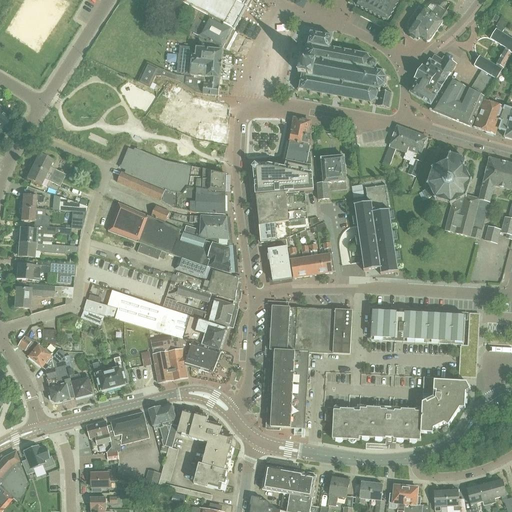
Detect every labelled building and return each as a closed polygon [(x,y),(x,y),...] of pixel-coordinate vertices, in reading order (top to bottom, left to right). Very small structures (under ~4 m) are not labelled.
[(176,0),(200,13),(232,29),(233,30),(249,0),(176,0)] [(321,14),(325,7),(311,0),(302,0),(301,3),(321,14)] [(358,0),(359,2),(357,6),(361,8),(361,10),(364,9),(365,12),(369,11),(370,15),(373,14),(374,17),(377,15),(378,19),(381,18),(382,21),(385,20),(388,22),(390,19),(393,18),(391,15),(395,13),(394,10),(397,9),(396,6),(400,5),(399,2),(402,1),(401,0),(358,0)] [(409,31),(411,32),(410,33),(411,36),(416,40),(420,39),(422,41),(423,39),(428,42),(430,42),(450,14),(437,5),(430,14),(425,11),(419,8),(407,24),(409,25),(408,27),(409,31)] [(232,29),(200,13),(190,31),(222,49),(222,48),(228,51),(237,33),(232,30),(232,29)] [(499,61),(497,65),(496,67),(480,57),(474,66),(486,73),(485,75),(496,81),(511,53),(511,37),(509,36),(508,37),(496,30),(494,33),(493,32),(491,36),(492,36),(490,39),(507,49),(506,51),(505,51),(499,61)] [(300,88),(297,90),(298,91),(298,92),(301,90),(310,92),(309,95),(312,95),(312,92),(320,93),(320,97),(322,97),(322,94),(331,95),(330,98),(332,99),(333,96),(334,96),(340,97),(342,97),(341,101),(343,101),(344,98),(353,99),(352,103),(364,105),(364,102),(371,103),(370,106),(371,105),(373,105),(376,106),(377,106),(377,107),(390,109),(392,93),(392,92),(388,87),(388,86),(386,85),(387,80),(390,79),(390,77),(387,78),(383,72),(385,70),(383,69),(381,72),(377,71),(377,65),(379,64),(379,63),(377,63),(374,61),(375,59),(368,53),(367,55),(363,54),(363,51),(361,51),(361,54),(352,52),(353,49),(351,49),(350,51),(342,50),(342,47),(340,47),(340,50),(332,48),(333,45),(331,45),(332,40),(334,40),(335,38),(333,38),(333,37),(332,37),(332,35),(331,35),(330,37),(323,35),(323,34),(321,34),(321,35),(313,33),(313,32),(312,32),(311,33),(310,34),(310,33),(309,35),(311,35),(310,37),(309,36),(306,37),(306,40),(307,42),(310,42),(310,43),(308,43),(307,45),(308,45),(305,59),(301,59),(298,74),(302,75),(300,88)] [(467,60),(465,46),(456,48),(456,52),(458,52),(460,62),(467,60)] [(184,77),(176,76),(159,70),(159,69),(147,63),(137,83),(150,89),(155,77),(164,77),(180,83),(196,94),(218,96),(220,87),(219,87),(220,79),(222,69),(223,63),(222,63),(223,52),(197,49),(196,57),(192,57),(191,66),(192,66),(191,77),(184,76),(184,77)] [(258,70),(267,72),(265,78),(275,80),(281,54),(263,50),(258,70)] [(423,69),(420,75),(442,88),(456,66),(445,59),(443,61),(435,56),(432,62),(431,61),(425,70),(423,69)] [(243,62),(240,98),(250,99),(253,63),(243,62)] [(482,71),(473,85),(483,92),(485,88),(487,90),(493,80),(485,75),(486,73),(482,71)] [(442,88),(420,75),(417,79),(419,80),(410,94),(420,100),(421,99),(431,106),(432,105),(434,106),(437,101),(435,99),(442,88)] [(449,80),(437,101),(434,106),(431,111),(449,118),(462,87),(449,80)] [(462,87),(449,118),(458,122),(471,91),(462,87)] [(484,98),(471,91),(458,122),(472,128),(484,98)] [(484,132),(494,104),(484,101),(474,129),(484,132)] [(167,102),(164,116),(189,122),(192,108),(167,102)] [(505,108),(500,121),(503,122),(500,130),(507,132),(511,115),(511,110),(507,109),(509,103),(507,102),(505,108)] [(494,104),(484,132),(495,136),(500,121),(505,108),(494,104)] [(198,141),(229,144),(231,120),(232,120),(233,107),(211,105),(210,117),(211,117),(210,129),(199,128),(198,141)] [(0,128),(2,130),(10,119),(3,115),(4,113),(6,110),(0,106),(0,128)] [(261,117),(273,121),(275,112),(263,109),(261,117)] [(250,111),(249,133),(258,133),(258,111),(250,111)] [(269,139),(273,123),(262,120),(259,136),(269,139)] [(294,122),(290,142),(310,146),(311,137),(308,136),(311,123),(298,120),(294,122)] [(282,124),(280,134),(288,135),(290,125),(282,124)] [(407,154),(415,133),(397,127),(383,165),(390,168),(397,150),(406,153),(407,154)] [(407,154),(406,153),(403,159),(410,162),(409,165),(411,166),(407,175),(416,179),(422,163),(413,159),(415,153),(421,156),(428,138),(415,133),(407,154)] [(257,153),(257,136),(248,136),(248,153),(257,153)] [(310,146),(290,142),(287,161),(312,166),(313,166),(311,153),(310,153),(310,146)] [(122,172),(121,173),(171,194),(182,194),(188,188),(226,194),(226,175),(170,162),(135,149),(125,173),(122,172)] [(38,154),(32,167),(63,181),(65,175),(50,167),(53,161),(38,154)] [(464,200),(465,199),(467,197),(466,196),(471,183),(472,182),(471,181),(465,168),(466,167),(464,166),(465,161),(466,160),(465,159),(464,160),(453,156),(451,154),(450,156),(451,157),(448,161),(446,161),(446,162),(434,168),(433,168),(432,170),(433,170),(429,184),(428,184),(427,185),(429,186),(430,188),(422,191),(426,199),(434,195),(435,198),(434,199),(436,200),(436,199),(450,204),(451,205),(452,204),(464,200)] [(328,183),(347,181),(344,157),(322,159),(324,183),(318,184),(320,201),(330,200),(328,183)] [(511,191),(511,189),(511,164),(489,159),(485,175),(507,180),(505,189),(511,191)] [(287,161),(286,161),(286,162),(285,169),(276,167),(269,165),(262,166),(257,166),(254,170),(256,195),(305,191),(314,191),(313,182),(312,174),(312,166),(287,161)] [(63,181),(32,167),(27,179),(41,186),(44,179),(60,187),(63,181)] [(171,194),(121,173),(117,183),(161,201),(172,209),(201,215),(226,215),(226,194),(188,188),(182,194),(171,194)] [(507,180),(485,175),(479,200),(489,203),(490,203),(494,186),(505,189),(507,180)] [(239,180),(240,194),(249,194),(248,180),(239,180)] [(399,272),(390,211),(391,211),(391,210),(390,211),(388,201),(389,201),(387,185),(366,188),(367,196),(368,196),(369,203),(355,205),(355,206),(365,271),(364,271),(381,269),(382,274),(381,274),(381,275),(399,272)] [(511,189),(511,191),(511,190),(511,207),(509,219),(505,218),(502,233),(511,235),(511,189)] [(305,191),(256,195),(257,208),(306,201),(305,191)] [(23,196),(22,202),(21,202),(20,203),(19,207),(20,208),(22,208),(22,209),(35,210),(36,203),(44,204),(44,197),(41,196),(41,197),(36,197),(23,196)] [(479,200),(467,197),(465,199),(464,200),(451,205),(444,232),(480,241),(489,203),(479,200)] [(72,212),(82,213),(86,214),(88,207),(60,198),(59,212),(72,212)] [(306,201),(257,208),(258,218),(307,210),(306,201)] [(151,218),(165,224),(170,213),(156,207),(151,218)] [(20,215),(21,215),(21,222),(34,223),(34,227),(47,228),(47,224),(49,224),(50,217),(35,216),(35,210),(22,209),(22,210),(20,210),(19,210),(19,214),(20,215)] [(307,210),(258,218),(259,227),(295,221),(308,219),(307,210)] [(184,233),(184,232),(148,217),(138,243),(141,244),(141,245),(162,252),(167,254),(179,259),(200,266),(209,269),(210,267),(231,274),(229,250),(207,243),(204,244),(206,239),(184,233)] [(202,228),(227,230),(227,219),(190,217),(190,223),(202,224),(202,228)] [(308,220),(309,227),(319,223),(318,218),(308,220)] [(295,221),(259,227),(261,244),(286,239),(293,236),(300,233),(305,231),(305,229),(309,227),(308,220),(308,219),(295,221)] [(19,243),(43,245),(43,235),(55,236),(55,228),(47,228),(34,227),(34,230),(20,230),(19,243)] [(186,227),(184,232),(184,233),(206,239),(222,245),(224,240),(228,241),(227,230),(202,228),(201,233),(197,232),(197,229),(186,227)] [(500,230),(489,227),(485,241),(497,244),(500,230)] [(325,255),(321,256),(323,274),(333,273),(330,255),(332,255),(330,243),(326,244),(326,241),(323,242),(324,244),(325,255)] [(43,245),(19,243),(18,249),(16,249),(16,256),(18,256),(18,257),(34,258),(34,251),(44,252),(44,253),(65,255),(65,246),(43,245)] [(323,274),(321,256),(317,257),(316,255),(317,255),(316,243),(313,243),(314,245),(310,246),(314,276),(323,274)] [(288,251),(288,250),(261,244),(263,257),(288,254),(288,251)] [(300,259),(303,277),(312,276),(308,246),(301,247),(303,257),(304,257),(304,258),(300,259)] [(295,248),(289,249),(294,279),(303,277),(300,259),(296,259),(296,258),(297,258),(295,248)] [(288,254),(263,257),(262,258),(263,261),(264,261),(267,283),(292,279),(288,254)] [(200,266),(179,259),(175,270),(203,279),(203,280),(211,283),(237,291),(237,290),(238,281),(237,279),(232,277),(214,272),(210,271),(209,269),(200,266)] [(18,266),(17,280),(39,282),(40,272),(57,273),(56,283),(70,284),(71,277),(74,277),(75,277),(76,265),(62,264),(40,263),(33,263),(33,267),(18,266)] [(211,283),(203,280),(202,281),(179,274),(176,283),(196,289),(195,290),(207,294),(218,298),(219,298),(235,302),(237,291),(211,283)] [(142,283),(160,286),(161,280),(143,277),(142,283)] [(53,297),(54,287),(29,285),(29,289),(15,289),(14,308),(29,309),(30,290),(36,291),(36,296),(53,297)] [(211,296),(180,286),(176,295),(188,299),(189,297),(209,304),(211,296)] [(130,288),(129,293),(144,298),(145,293),(130,288)] [(174,311),(163,308),(161,308),(112,291),(108,307),(88,301),(85,311),(220,351),(227,328),(203,321),(174,312),(174,311)] [(163,308),(174,311),(177,302),(166,299),(163,308)] [(211,302),(210,310),(231,317),(235,306),(215,300),(215,303),(211,302)] [(294,435),(301,436),(305,436),(305,429),(309,353),(350,355),(353,311),(272,307),(270,351),(275,351),(272,428),(294,429),(294,435)] [(231,317),(210,310),(208,317),(205,316),(205,313),(197,310),(195,318),(204,320),(203,321),(209,323),(209,322),(228,328),(231,317)] [(371,338),(424,341),(464,343),(465,316),(373,311),(371,338)] [(98,332),(91,329),(88,336),(94,339),(98,332)] [(56,331),(43,330),(43,341),(56,346),(56,331)] [(37,346),(38,346),(39,344),(25,337),(18,347),(25,352),(26,351),(31,354),(37,346)] [(190,353),(217,362),(219,353),(188,343),(186,352),(190,353)] [(37,346),(31,354),(29,357),(30,358),(28,360),(39,369),(41,367),(42,367),(44,369),(50,362),(53,358),(51,357),(53,354),(45,349),(43,351),(38,346),(37,346)] [(192,368),(189,355),(184,356),(182,349),(168,352),(173,381),(188,379),(186,367),(192,368)] [(58,351),(53,358),(50,362),(44,369),(46,371),(49,380),(46,381),(48,389),(49,394),(48,394),(50,403),(55,406),(64,403),(63,403),(71,401),(70,400),(74,399),(65,360),(63,352),(58,351)] [(151,364),(150,360),(148,351),(141,352),(143,365),(151,364)] [(173,381),(168,352),(153,355),(159,384),(173,381)] [(190,353),(189,355),(192,368),(209,374),(210,374),(211,374),(212,374),(213,373),(213,372),(217,362),(190,353)] [(116,370),(109,372),(114,391),(121,389),(120,386),(127,385),(125,376),(127,376),(125,368),(123,368),(121,357),(113,359),(116,370)] [(65,360),(74,399),(75,399),(76,400),(80,399),(83,399),(84,397),(93,395),(89,380),(88,376),(81,378),(80,375),(75,376),(73,370),(72,370),(69,359),(65,360)] [(114,391),(109,372),(102,373),(99,363),(92,365),(95,376),(94,376),(96,384),(98,383),(100,392),(106,390),(107,392),(114,391)] [(423,403),(422,409),(421,433),(433,434),(434,434),(435,433),(436,433),(436,432),(436,431),(436,430),(435,429),(443,425),(444,426),(444,427),(445,427),(446,427),(447,427),(448,427),(448,426),(449,427),(460,410),(461,411),(462,411),(463,411),(464,411),(464,410),(465,410),(465,409),(466,394),(468,394),(469,394),(470,394),(470,393),(471,392),(471,391),(470,390),(471,390),(467,383),(466,383),(464,383),(435,381),(435,378),(424,378),(423,395),(429,395),(431,399),(423,403)] [(175,416),(172,404),(149,411),(153,426),(154,426),(155,430),(160,428),(163,440),(162,441),(164,446),(166,445),(166,446),(172,448),(178,426),(173,425),(174,421),(175,416)] [(421,433),(422,409),(359,406),(359,409),(349,408),(334,407),(333,439),(336,439),(337,441),(338,442),(340,443),(341,442),(343,441),(343,440),(349,440),(350,442),(351,443),(353,443),(354,443),(356,442),(356,441),(360,441),(360,438),(362,438),(363,439),(364,441),(366,441),(368,441),(369,440),(370,438),(376,439),(376,440),(377,441),(379,442),(380,442),(382,441),(383,440),(383,439),(386,439),(386,438),(394,438),(393,440),(397,440),(397,441),(399,443),(400,443),(402,443),(403,442),(404,440),(410,441),(410,442),(412,443),(413,444),(415,443),(416,442),(417,441),(420,441),(421,433)] [(190,436),(196,416),(192,415),(192,414),(184,411),(178,433),(190,436)] [(119,420),(126,445),(150,439),(143,413),(119,420)] [(196,415),(196,416),(190,436),(203,440),(208,423),(209,418),(208,418),(208,419),(204,418),(204,417),(196,415)] [(212,424),(208,423),(203,440),(211,442),(212,442),(230,446),(232,438),(227,437),(228,433),(229,433),(222,431),(223,427),(213,424),(215,418),(214,418),(212,424)] [(126,445),(119,420),(111,422),(112,426),(115,437),(122,435),(121,446),(121,447),(126,445)] [(112,426),(107,427),(106,422),(87,427),(91,445),(97,444),(97,446),(111,442),(112,447),(121,446),(122,435),(115,437),(112,426)] [(212,442),(211,442),(208,454),(229,459),(230,455),(231,456),(233,447),(230,446),(212,442)] [(23,451),(26,460),(21,462),(26,476),(33,473),(32,469),(45,464),(43,461),(49,459),(45,446),(39,449),(37,446),(35,447),(23,451)] [(157,488),(174,492),(186,495),(211,501),(212,496),(163,484),(163,480),(170,482),(179,450),(169,448),(157,488)] [(2,459),(26,489),(27,485),(15,452),(4,458),(2,459)] [(108,462),(119,460),(118,452),(107,453),(108,462)] [(229,459),(208,454),(205,466),(225,472),(226,468),(228,468),(230,460),(229,459)] [(2,459),(0,461),(0,474),(22,497),(26,489),(2,459)] [(225,472),(205,466),(200,465),(194,484),(221,492),(223,485),(226,486),(228,479),(226,479),(227,473),(228,473),(228,472),(225,472)] [(320,511),(322,508),(321,508),(311,507),(312,499),(316,477),(317,476),(314,475),(315,474),(308,473),(307,474),(305,473),(266,467),(262,491),(283,494),(280,510),(287,511),(320,511)] [(109,480),(115,480),(115,471),(108,471),(108,473),(91,474),(91,488),(109,488),(109,480)] [(158,487),(161,474),(149,471),(145,483),(158,487)] [(22,497),(0,474),(0,488),(11,499),(12,498),(19,505),(22,497)] [(346,499),(349,481),(333,478),(330,496),(328,506),(336,507),(337,497),(346,499)] [(491,484),(495,499),(501,498),(502,502),(505,504),(507,511),(511,511),(511,498),(508,500),(502,481),(491,484)] [(370,500),(372,484),(362,483),(360,497),(356,496),(355,504),(364,505),(364,499),(370,500)] [(372,484),(370,500),(376,501),(375,511),(384,511),(385,501),(381,500),(383,485),(372,484)] [(491,484),(479,487),(483,503),(484,507),(496,503),(495,499),(491,484)] [(403,511),(404,509),(406,487),(395,486),(394,494),(390,494),(389,503),(399,504),(397,511),(403,511)] [(404,509),(403,511),(422,511),(423,505),(420,505),(421,497),(417,496),(417,488),(406,487),(404,509)] [(483,503),(479,487),(467,490),(472,510),(478,508),(477,504),(483,503)] [(0,511),(26,511),(12,499),(11,500),(0,489),(0,511)] [(459,491),(446,492),(447,508),(454,507),(454,511),(460,511),(459,491)] [(186,495),(174,492),(172,501),(183,504),(186,495)] [(447,508),(446,492),(434,492),(435,511),(441,511),(441,508),(447,508)] [(92,511),(105,511),(105,510),(106,510),(106,499),(106,498),(90,499),(91,511),(92,511)] [(253,499),(250,511),(287,511),(280,510),(280,511),(274,509),(274,507),(269,507),(270,503),(267,503),(268,502),(253,499)]
